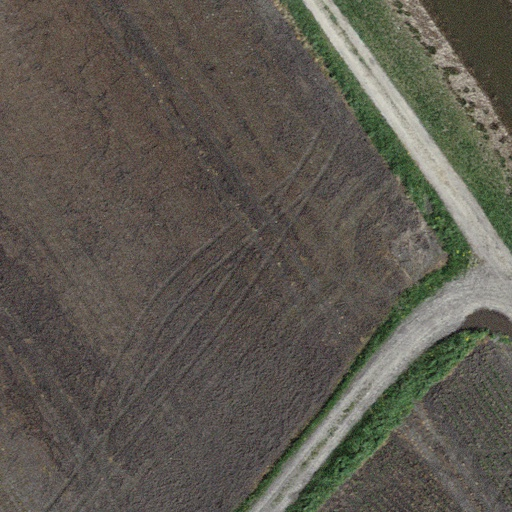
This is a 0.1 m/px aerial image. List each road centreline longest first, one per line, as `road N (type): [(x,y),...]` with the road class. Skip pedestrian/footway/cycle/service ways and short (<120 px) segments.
road 1 (track): [(511,273),(321,0)]
road 2 (track): [(511,310),(298,511)]
